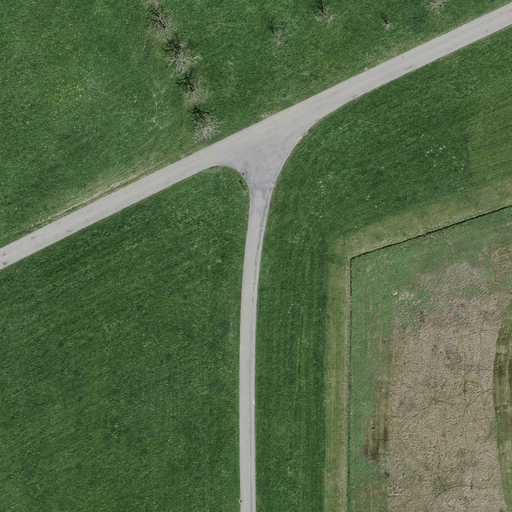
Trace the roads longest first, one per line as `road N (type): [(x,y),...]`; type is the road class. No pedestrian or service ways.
road 1 (unclassified): [(279,133),(264,210),(250,511)]
road 2 (unclassified): [(279,133),(0,263)]
road 3 (unclassified): [(511,14),(279,133)]
